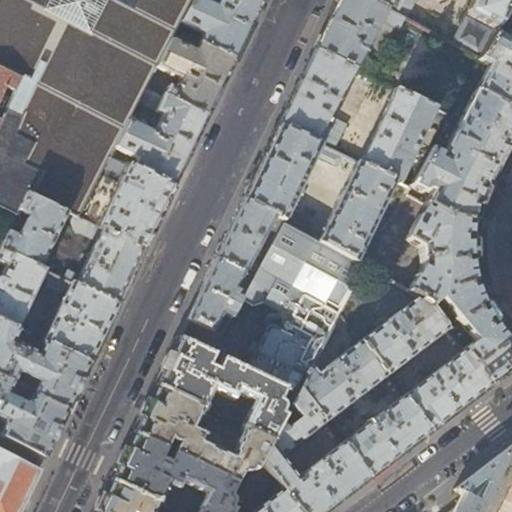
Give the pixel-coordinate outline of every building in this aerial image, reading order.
[(0,0),(0,118),(18,80),(0,71),(0,0)] [(0,0),(0,71),(18,80),(0,118),(0,208),(16,216),(17,214),(26,196),(142,250),(150,232),(161,210),(116,188),(125,168),(107,160),(111,152),(129,117),(134,105),(142,90),(171,32),(175,24),(187,0),(0,0)] [(260,0),(215,0),(216,1),(214,6),(199,0),(187,0),(175,24),(199,36),(201,39),(198,45),(232,61),(245,33),(261,0),(260,0)] [(395,13),(371,0),(338,0),(329,19),(314,51),(353,69),(380,19),(399,29),(405,19),(395,13)] [(371,0),(395,13),(402,0),(371,0)] [(402,0),(395,13),(405,19),(414,0),(435,0),(439,2),(443,0),(471,0),(448,44),(478,60),(478,59),(493,32),(509,3),(504,0),(402,0)] [(411,22),(428,32),(434,22),(417,12),(411,22)] [(511,22),(505,38),(493,32),(478,59),(489,66),(475,92),(511,111),(511,22)] [(198,45),(171,32),(142,90),(151,94),(157,81),(163,84),(167,77),(177,82),(174,90),(169,87),(165,90),(162,99),(205,118),(216,94),(232,61),(198,45)] [(353,69),(314,51),(295,90),(278,126),(332,152),(347,124),(333,117),(336,112),(331,110),(353,69)] [(395,89),(359,165),(394,182),(398,184),(399,184),(435,109),(395,89)] [(162,99),(151,94),(142,90),(134,105),(153,115),(150,121),(151,127),(156,129),(154,134),(134,125),(137,120),(129,117),(111,152),(133,163),(133,166),(131,171),(171,188),(189,152),(205,118),(162,99)] [(479,200),(511,133),(511,111),(475,92),(474,92),(440,156),(428,151),(409,187),(422,193),(427,191),(430,192),(423,205),(444,217),(472,222),(479,200)] [(332,152),(278,126),(260,164),(243,200),(282,221),(281,223),(303,235),(308,224),(308,222),(288,212),(314,158),(334,168),(336,166),(341,156),(332,152)] [(394,182),(359,165),(355,163),(316,243),(354,264),(394,182)] [(131,171),(125,168),(116,188),(161,210),(167,198),(171,188),(131,171)] [(407,189),(399,184),(398,184),(396,189),(405,193),(407,189)] [(19,242),(7,236),(0,250),(0,251),(39,270),(63,220),(69,223),(72,233),(94,244),(89,255),(84,257),(86,262),(78,279),(65,273),(61,281),(115,306),(129,277),(142,250),(26,196),(17,214),(30,219),(26,222),(19,235),(19,242)] [(274,235),(281,223),(282,221),(243,200),(229,230),(214,259),(251,278),(260,263),(251,259),(265,231),(274,235)] [(470,245),(472,222),(444,217),(423,205),(403,241),(418,249),(418,270),(406,292),(415,298),(424,303),(428,308),(438,302),(472,343),(462,351),(490,386),(505,374),(511,368),(511,346),(491,319),(474,277),(470,245)] [(16,216),(0,208),(0,232),(7,236),(16,216)] [(316,243),(303,235),(281,223),(274,235),(260,263),(251,278),(239,301),(250,306),(264,302),(304,324),(297,340),(271,328),(266,330),(245,373),(278,389),(289,368),(305,375),(309,368),(363,269),(354,264),(316,243)] [(61,281),(39,270),(0,251),(0,267),(5,270),(0,279),(0,324),(14,331),(39,280),(46,284),(45,286),(64,295),(41,343),(87,365),(101,335),(115,306),(61,281)] [(239,301),(251,278),(214,259),(200,290),(186,318),(220,336),(225,327),(217,322),(220,315),(229,319),(239,301)] [(432,312),(428,308),(424,303),(415,298),(358,342),(385,377),(446,330),(440,324),(432,312)] [(436,310),(432,312),(440,324),(444,321),(436,310)] [(16,332),(14,331),(0,324),(0,380),(12,386),(18,374),(20,376),(25,379),(23,384),(29,387),(31,382),(38,385),(32,398),(64,412),(75,388),(87,365),(41,343),(26,336),(20,349),(15,347),(17,344),(12,341),(16,332)] [(163,367),(153,387),(202,411),(204,408),(202,408),(210,391),(231,401),(235,394),(252,403),(239,428),(269,442),(282,417),(277,415),(278,414),(279,412),(280,408),(279,405),(278,404),(276,402),(281,391),(278,389),(245,373),(219,360),(213,371),(205,368),(210,356),(176,339),(163,367)] [(314,375),(309,368),(305,375),(298,388),(325,423),(385,377),(358,342),(314,375)] [(469,402),(490,386),(462,351),(401,398),(429,433),(469,402)] [(5,400),(12,386),(0,380),(0,422),(5,426),(0,436),(0,438),(42,459),(53,434),(64,412),(32,398),(26,409),(20,406),(22,402),(16,400),(14,403),(10,401),(5,400)] [(201,414),(202,411),(153,387),(142,411),(131,434),(234,484),(240,473),(242,474),(243,474),(246,474),(248,472),(249,470),(250,469),(253,471),(258,461),(269,442),(239,428),(227,455),(202,444),(205,436),(192,430),(200,413),(201,414)] [(298,388),(282,417),(269,442),(258,461),(273,483),(277,487),(294,511),(325,511),(328,510),(368,479),(341,444),(293,480),(278,459),(325,423),(298,388)] [(400,455),(429,433),(401,398),(341,444),(368,479),(400,455)] [(113,471),(108,482),(155,505),(157,505),(158,503),(157,502),(165,486),(175,490),(178,484),(204,496),(199,507),(198,507),(195,511),(230,511),(231,511),(227,509),(229,506),(230,504),(230,502),(229,500),(228,498),(226,498),(234,484),(131,434),(118,460),(113,471)] [(480,511),(493,488),(511,451),(511,444),(484,466),(452,490),(454,492),(460,496),(454,507),(451,511),(480,511)] [(0,511),(15,511),(19,506),(35,473),(0,455),(0,511)] [(258,461),(253,471),(243,489),(242,490),(251,500),(273,483),(258,461)] [(151,511),(155,505),(108,482),(96,506),(93,511),(151,511)] [(243,511),(236,502),(231,511),(230,511),(294,511),(277,487),(271,491),(274,495),(252,511),(243,511)]
